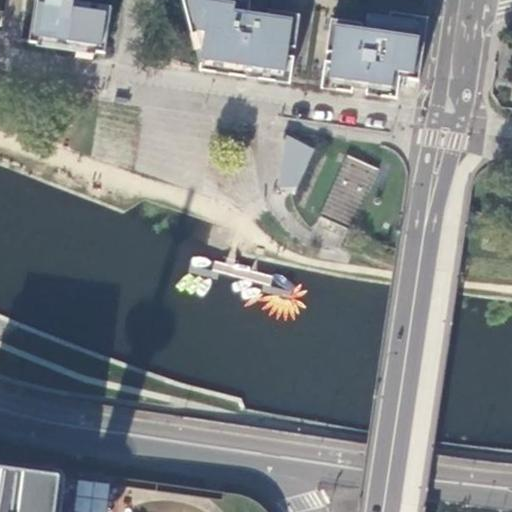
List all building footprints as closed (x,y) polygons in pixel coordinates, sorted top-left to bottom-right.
[(36,0),(30,44),(105,55),(112,9),(109,9),(74,4),(72,0),(36,0)] [(182,0),(200,69),(243,75),(290,82),(300,17),(269,13),(268,17),(260,16),(249,14),(250,3),(230,0),(182,0)] [(331,22),(322,86),(351,90),(397,97),(399,80),(418,82),(428,20),(390,14),(389,19),(368,17),(366,32),(361,31),(362,26),(331,22)] [(284,124),(277,184),(292,191),(313,146),(284,124)] [(377,165),(347,152),(319,213),(350,227),(377,165)] [(0,464),(0,511),(60,511),(62,504),(62,499),(65,482),(64,477),(60,474),(57,472),(0,464)]
